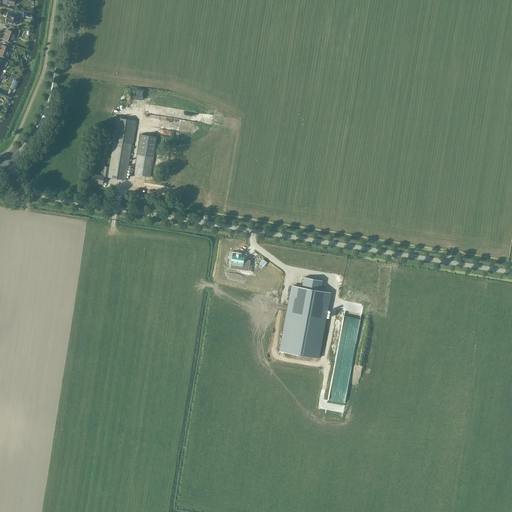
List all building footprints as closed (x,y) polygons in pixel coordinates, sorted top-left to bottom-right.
[(24,12),(19,11),(12,10),(12,12),(8,12),(5,23),(14,24),(17,25),(17,24),(18,23),(18,21),(18,20),(18,16),(23,17),(24,12)] [(5,34),(3,39),(12,42),(14,36),(17,37),(20,30),(14,28),(13,32),(7,30),(5,34)] [(8,44),(7,47),(2,45),(0,50),(0,54),(6,57),(10,48),(13,50),(15,47),(8,44)] [(112,140),(113,140),(132,143),(133,143),(137,121),(116,118),(112,140)] [(140,134),(137,155),(153,157),(156,137),(140,134)] [(126,180),(132,143),(113,140),(109,167),(104,166),(104,172),(102,172),(101,176),(92,175),(91,182),(103,183),(104,177),(126,180)] [(150,177),(153,157),(137,155),(134,174),(150,177)] [(236,254),(232,254),(230,265),(242,267),(242,270),(249,271),(250,265),(243,264),(245,256),(241,255),(241,254),(236,254)] [(330,293),(328,292),(320,291),(322,281),(304,277),(302,287),(292,286),(291,292),(280,351),(297,354),(297,356),(300,357),(300,355),(317,358),(330,293)]
